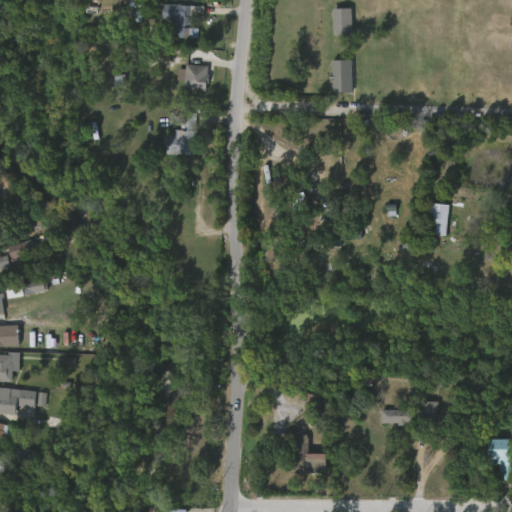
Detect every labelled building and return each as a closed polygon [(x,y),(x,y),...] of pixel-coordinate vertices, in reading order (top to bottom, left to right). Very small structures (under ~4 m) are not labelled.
[(185,4),(185,5),(204,5),(203,13),(193,13),(193,16),(190,16),(190,21),(192,21),(192,27),(198,27),(198,37),(171,37),(172,19),(162,19),(162,3),(185,4)] [(334,36),(352,35),(351,9),(333,9),(334,36)] [(333,93),(352,93),(352,60),(332,60),(333,93)] [(208,79),(208,83),(206,83),(206,90),(183,89),(185,63),(207,65),(206,73),(208,74),(208,79)] [(197,130),(196,147),(194,147),(194,154),(166,153),(166,139),(168,139),(169,112),(196,112),(195,130),(197,130)] [(343,195),(331,195),(330,209),(342,210),(343,195)] [(449,204),(446,235),(426,234),(429,203),(449,204)] [(345,214),(345,227),(360,226),(360,239),(341,240),(341,246),(329,246),(329,241),(324,241),(324,227),(326,227),(326,214),(345,214)] [(36,254),(33,241),(8,246),(11,259),(36,254)] [(0,269),(10,267),(8,256),(0,257),(0,269)] [(23,283),(24,294),(46,292),(44,280),(23,283)] [(6,285),(8,298),(24,297),(22,283),(6,285)] [(21,327),(22,333),(20,333),(21,346),(0,347),(0,326),(21,326),(21,327)] [(14,381),(0,381),(0,354),(13,355),(13,361),(14,361),(14,381)] [(0,387),(35,391),(33,408),(17,406),(18,404),(15,404),(14,415),(0,413),(0,387)] [(320,395),(306,394),(305,411),(319,411),(320,395)] [(437,402),(419,402),(420,417),(437,417),(437,402)] [(408,423),(408,426),(399,426),(399,423),(383,423),(383,409),(420,409),(420,417),(416,417),(416,423),(408,423)] [(0,423),(12,427),(10,436),(4,435),(0,450),(0,423)] [(325,453),(324,474),(288,473),(289,446),(270,445),(270,433),(307,434),(307,453),(325,453)] [(511,438),(511,471),(504,471),(505,462),(499,464),(499,461),(493,461),(493,438),(511,438)] [(39,456),(37,465),(12,459),(17,446),(33,451),(33,454),(39,456)]
